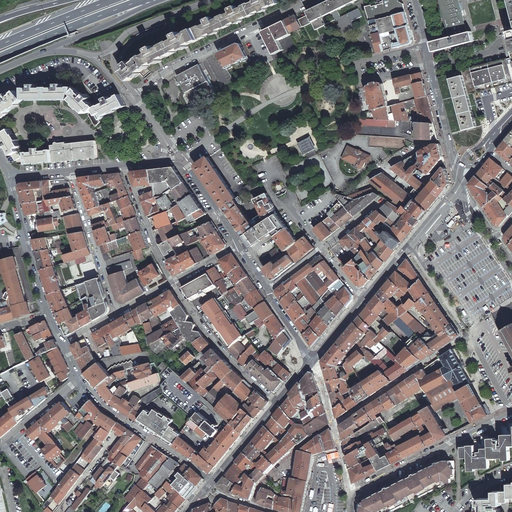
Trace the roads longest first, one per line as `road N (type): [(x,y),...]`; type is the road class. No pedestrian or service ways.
road 1 (residential): [(511,406),(410,245)]
road 2 (residential): [(511,410),(360,488),(351,501)]
road 3 (residential): [(81,377),(104,405),(212,480)]
road 4 (residential): [(277,402),(209,335),(173,283)]
road 5 (trunk): [(0,58),(143,0)]
road 6 (residential): [(117,314),(71,170)]
road 7 (residential): [(313,359),(351,501)]
road 8 (residential): [(11,177),(49,313)]
road 9 (residential): [(251,31),(133,96)]
road 10 (residential): [(173,283),(124,165)]
road 11 (trunk): [(47,50),(161,0)]
road 12 (trunk): [(114,0),(0,45)]
